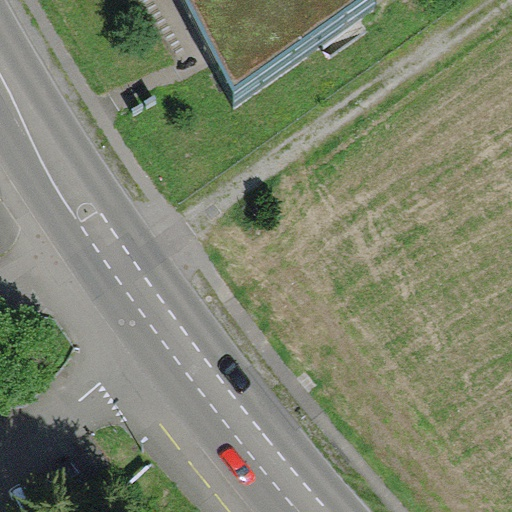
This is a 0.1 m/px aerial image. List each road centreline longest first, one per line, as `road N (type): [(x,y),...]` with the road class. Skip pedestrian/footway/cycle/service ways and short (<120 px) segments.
road 1 (primary): [(314,511),(100,237),(0,63)]
road 2 (track): [(496,0),(167,229)]
